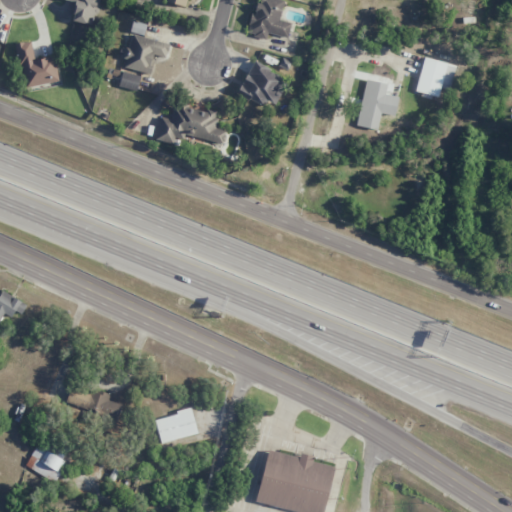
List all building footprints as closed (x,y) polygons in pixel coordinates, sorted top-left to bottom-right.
[(72,20),(93,25),(99,0),(65,0),(76,2),(72,20)] [(267,33),(287,38),(291,23),(280,20),(284,0),(282,0),(256,0),(249,34),(266,38),(267,33)] [(146,24),(132,21),(130,32),(144,35),(146,24)] [(149,74),(153,54),(166,57),(169,43),(131,34),(124,68),(149,74)] [(54,56),(34,60),(30,40),(16,43),(24,88),(59,82),(54,56)] [(416,93),(438,97),(440,86),(451,88),(459,50),(441,47),(439,60),(423,57),(416,93)] [(276,105),(287,78),(251,63),(238,95),(264,106),(266,101),(276,105)] [(119,87),(137,90),(140,75),(121,72),(119,87)] [(377,129),(380,113),(394,115),(397,95),(369,91),(364,127),(377,129)] [(155,140),(179,146),(182,134),(223,144),(226,131),(214,127),(217,113),(174,103),(170,119),(160,116),(155,140)] [(11,317),(15,311),(21,314),(26,305),(2,290),(0,293),(0,319),(4,313),(11,317)] [(121,404),(108,400),(109,396),(71,385),(65,404),(117,420),(121,404)] [(197,434),(191,410),(154,419),(160,443),(197,434)] [(61,459),(37,445),(31,454),(37,458),(31,469),(54,483),(61,472),(56,469),(61,459)] [(323,511),(334,466),(312,461),(314,456),(300,453),(299,457),(267,450),(255,503),(297,511),(323,511)]
